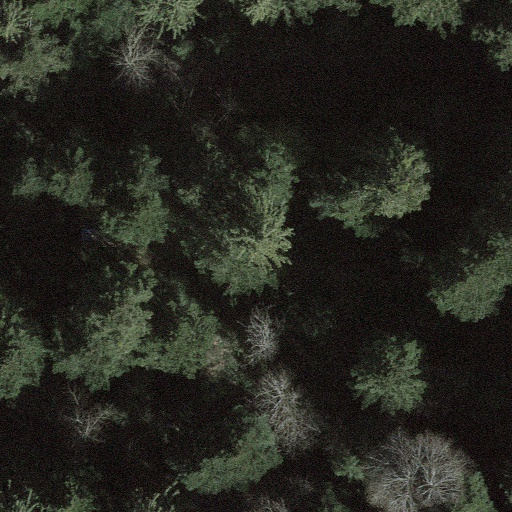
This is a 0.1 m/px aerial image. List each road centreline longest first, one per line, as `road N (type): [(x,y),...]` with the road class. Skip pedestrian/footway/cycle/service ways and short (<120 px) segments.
road 1 (track): [(0,92),(172,81),(511,34)]
road 2 (track): [(223,511),(0,429)]
